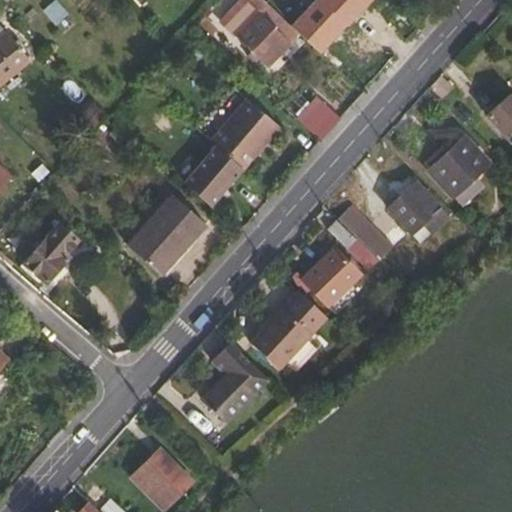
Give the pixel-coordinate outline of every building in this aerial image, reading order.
[(42,10),(34,0),(27,0),(18,8),(10,14),(21,27),(42,10)] [(311,0),(289,24),(321,54),(372,0),(311,0)] [(260,20),(243,37),(266,60),(283,43),(260,20)] [(0,86),(30,62),(3,28),(0,29),(0,86)] [(511,104),(506,98),(482,120),(505,146),(511,139),(511,104)] [(297,99),(284,112),(304,130),(316,117),(297,99)] [(250,104),(214,145),(245,174),(282,134),(250,104)] [(456,146),(461,141),(455,134),(449,139),(456,146)] [(464,138),(461,141),(456,146),(449,139),(423,164),(429,171),(428,172),(451,197),(487,164),(464,138)] [(174,175),(193,192),(217,165),(199,148),(174,175)] [(0,189),(10,178),(0,168),(0,189)] [(417,197),(422,192),(414,184),(410,189),(417,197)] [(446,218),(422,192),(417,197),(410,189),(387,210),(410,235),(421,225),(429,234),(446,218)] [(175,196),(129,246),(161,275),(207,225),(175,196)] [(375,258),(377,260),(389,248),(348,207),(335,219),(375,258)] [(375,258),(335,219),(326,229),(345,247),(348,245),(368,265),(375,258)] [(60,224),(23,263),(45,284),(68,259),(64,255),(78,240),(60,224)] [(418,244),(429,234),(421,225),(410,235),(418,244)] [(335,250),(303,283),(326,307),(331,301),(335,304),(357,282),(354,279),(359,273),(335,250)] [(310,334),(325,319),(297,293),(249,344),(276,370),(284,362),(310,334)] [(318,342),(310,334),(284,362),(293,370),(318,342)] [(265,378),(230,342),(215,357),(230,372),(202,400),(223,421),(265,378)] [(141,442),(118,465),(149,497),(172,473),(141,442)] [(92,511),(84,503),(75,511),(92,511)]
